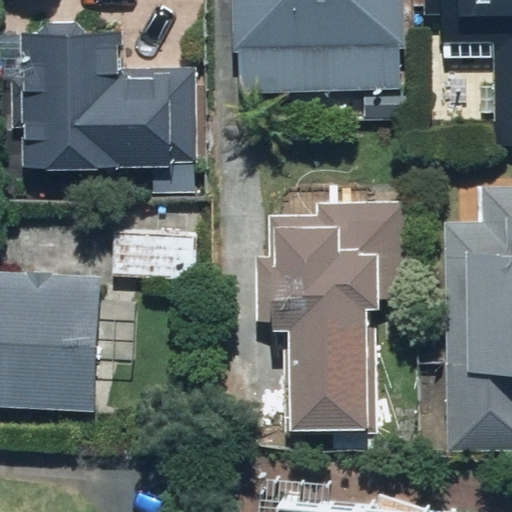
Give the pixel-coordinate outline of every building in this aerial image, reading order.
[(233,0),(233,88),(398,89),(398,0),(233,0)] [(511,0),(417,0),(418,28),(493,28),(492,144),(511,143),(511,0)] [(116,30),(0,25),(0,76),(9,77),(7,127),(19,128),(17,168),(139,173),(139,163),(153,164),(152,189),(194,191),(199,61),(155,59),(156,47),(116,45),(116,30)] [(511,185),(477,185),(477,223),(444,223),(444,445),(511,445),(511,185)] [(292,309),(284,426),(379,432),(388,303),(408,304),(415,201),(311,194),(309,215),(269,213),(263,307),(292,309)] [(200,229),(112,227),(111,279),(198,281),(200,229)] [(100,277),(0,270),(0,406),(90,413),(100,277)] [(270,496),(255,494),(254,511),(476,511),(477,505),(270,496)]
